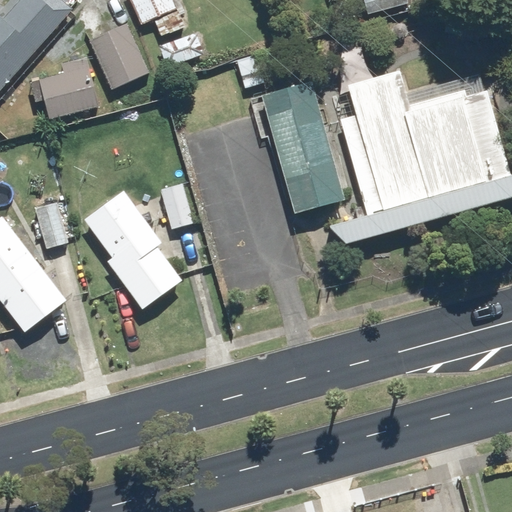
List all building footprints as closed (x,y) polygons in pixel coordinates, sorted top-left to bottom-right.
[(0,92),(74,9),(63,0),(21,0),(4,20),(0,16),(0,92)] [(173,0),(133,0),(143,24),(177,9),(173,0)] [(365,0),(369,14),(409,3),(407,0),(365,0)] [(113,89),(150,72),(128,25),(92,42),(113,89)] [(168,67),(205,55),(198,34),(161,46),(168,67)] [(239,61),(247,87),(265,82),(257,56),(239,61)] [(50,118),(100,107),(88,58),(62,64),(65,74),(41,79),(50,118)] [(402,71),(349,85),(358,115),(342,120),(369,215),(330,226),(348,243),(511,196),(511,174),(511,175),(487,90),(467,96),(466,90),(412,105),(402,71)] [(313,82),(263,96),(297,214),(346,200),(313,82)] [(183,183),(162,189),(173,228),(194,222),(183,183)] [(143,309),(183,280),(158,246),(163,242),(126,191),(86,219),(114,258),(109,262),(143,309)] [(37,209),(48,248),(69,242),(58,203),(37,209)] [(67,300),(3,217),(0,219),(0,297),(26,331),(67,300)]
